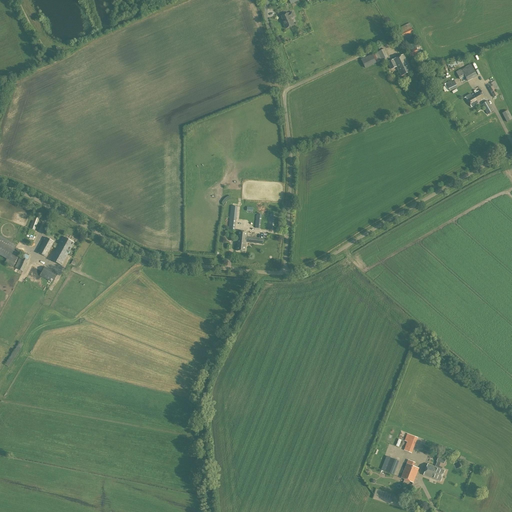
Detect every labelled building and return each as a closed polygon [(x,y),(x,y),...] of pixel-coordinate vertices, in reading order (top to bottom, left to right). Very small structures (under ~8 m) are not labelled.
[(294,17),(292,12),(288,14),(288,13),(281,16),(284,22),(283,22),(286,29),(294,25),(290,18),(294,17)] [(411,33),(414,32),(409,23),(396,29),(402,41),(412,36),(411,33)] [(415,48),(408,52),(410,56),(422,51),(417,41),(413,43),(415,48)] [(390,60),(384,48),(373,54),(373,55),(362,60),(365,68),(377,62),(382,60),(384,64),(387,62),(389,67),(390,66),(391,69),(397,66),(399,71),(402,70),(399,64),(401,63),(398,57),(390,60)] [(402,70),(399,71),(401,75),(411,70),(404,54),(398,57),(401,63),(399,64),(402,70)] [(477,76),(470,64),(456,72),(460,79),(465,76),(468,82),(477,76)] [(449,91),(458,88),(455,81),(447,85),(449,91)] [(494,97),(498,95),(496,91),(499,89),(495,81),(487,86),(494,97)] [(473,93),(478,102),(485,98),(480,89),(476,91),(475,90),(474,91),(474,92),(473,93)] [(479,102),(478,102),(473,93),(472,94),(471,93),(466,96),(472,106),(479,102)] [(488,115),(494,111),(487,101),(481,105),(488,115)] [(507,122),(511,119),(511,118),(507,110),(502,113),(507,122)] [(235,230),(237,207),(231,206),(228,230),(235,230)] [(33,220),(30,228),(34,230),(39,218),(32,216),(31,220),(33,220)] [(247,241),(247,237),(248,232),(240,231),(238,250),(246,251),(247,241)] [(16,252),(14,251),(17,245),(0,235),(0,255),(7,259),(5,263),(13,268),(21,253),(17,251),(16,252)] [(63,265),(75,242),(64,236),(60,244),(46,237),(38,252),(47,257),(52,246),(57,249),(52,259),(63,265)] [(15,268),(22,271),(29,256),(22,253),(15,268)] [(36,268),(33,266),(28,274),(38,280),(40,276),(43,278),(44,277),(53,282),(58,273),(45,267),(43,271),(36,267),(36,268)] [(19,342),(5,363),(8,366),(23,345),(19,342)] [(411,453),(417,437),(407,433),(404,440),(407,441),(404,450),(411,453)] [(393,475),(399,460),(386,455),(381,470),(393,475)] [(438,456),(437,460),(437,461),(435,466),(428,464),(424,475),(440,481),(445,470),(439,468),(441,463),(444,464),(446,459),(438,456)] [(407,480),(408,480),(412,482),(418,468),(413,466),(415,462),(408,460),(401,478),(405,479),(405,480),(406,480),(407,481),(407,480)] [(392,500),(394,495),(376,489),(375,493),(392,500)]
